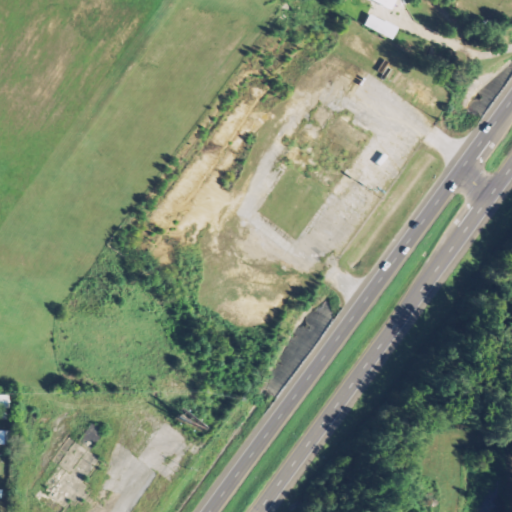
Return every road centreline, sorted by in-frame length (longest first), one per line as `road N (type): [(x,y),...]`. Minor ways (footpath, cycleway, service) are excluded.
road 1 (primary): [(511,97),(209,511)]
road 2 (primary): [(254,511),(511,162)]
